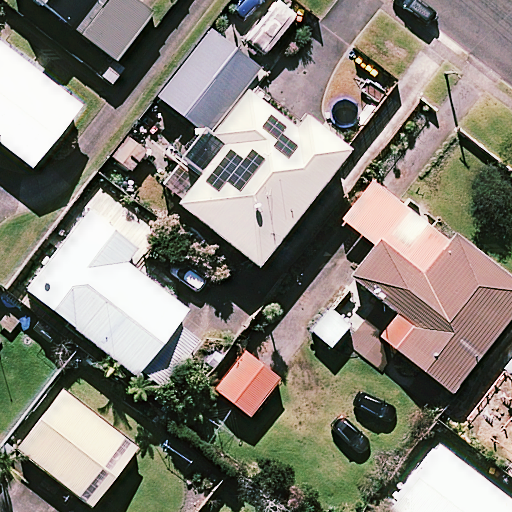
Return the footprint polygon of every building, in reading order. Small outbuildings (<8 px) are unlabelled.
[(46,0),(123,57),(157,11),(142,0),(46,0)] [(259,67),(212,29),(160,95),(201,127),(180,154),(158,181),(257,260),(348,146),(305,112),(294,125),(244,85),(259,67)] [(79,105),(0,39),(0,139),(30,164),(79,105)] [(452,239),(373,178),(343,217),(375,242),(351,274),(398,311),(380,334),(451,389),(511,310),(511,277),(456,234),(452,239)] [(174,319),(185,305),(173,295),(179,288),(132,251),(137,244),(91,207),(28,286),(157,389),(198,338),(174,319)] [(279,377),(245,350),(215,387),(249,414),(279,377)] [(134,446),(62,390),(18,447),(90,503),(134,446)] [(511,511),(511,500),(439,443),(394,502),(403,510),(401,511),(511,511)]
